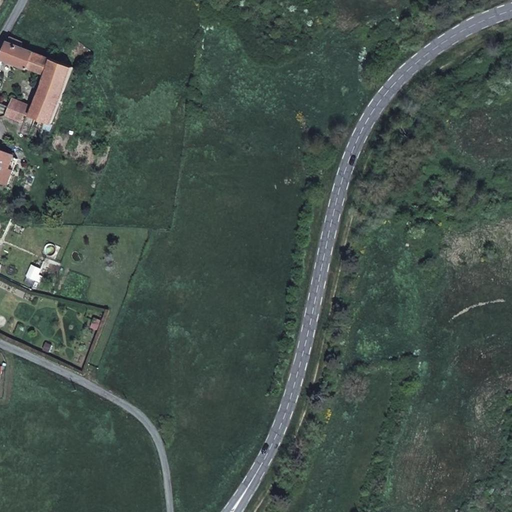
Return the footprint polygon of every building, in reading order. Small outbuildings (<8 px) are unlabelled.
[(62,63),(46,56),(22,48),(24,42),(12,37),(2,61),(23,69),(44,77),(40,90),(63,98),(75,67),(62,63)] [(46,56),(62,63),(65,53),(49,47),(46,56)] [(29,118),(53,126),(63,98),(40,90),(33,107),(29,118)] [(8,110),(29,118),(33,107),(12,99),(8,110)] [(7,169),(11,157),(12,154),(3,151),(0,149),(0,175),(3,168),(7,169)] [(0,182),(7,185),(17,158),(11,157),(7,169),(3,168),(0,175),(0,182)]
